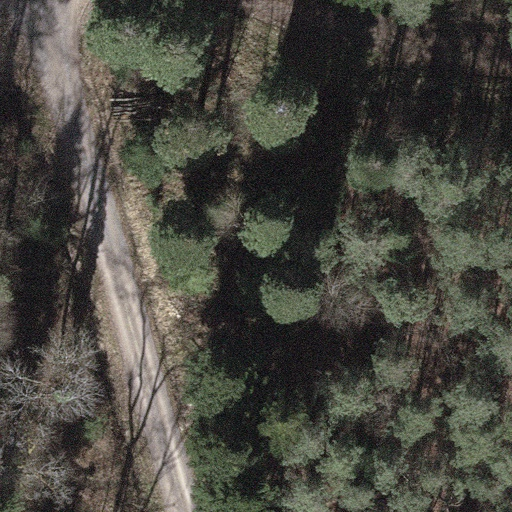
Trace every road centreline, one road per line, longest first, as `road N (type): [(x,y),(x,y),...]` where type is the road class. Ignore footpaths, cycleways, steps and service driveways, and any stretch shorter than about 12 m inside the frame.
road 1 (track): [(63,0),(58,55),(190,511)]
road 2 (track): [(314,0),(478,45),(511,45)]
